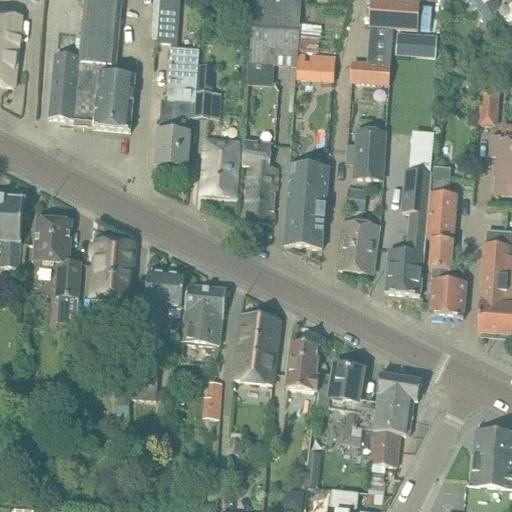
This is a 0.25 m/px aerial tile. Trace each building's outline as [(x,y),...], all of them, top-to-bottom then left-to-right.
[(80,67),(75,122),(94,124),(93,131),(131,134),(136,79),(116,77),(122,0),(86,0),(85,20),(81,59),(81,60),(80,67)] [(160,0),(157,40),(157,46),(159,46),(177,47),(180,0),(160,0)] [(495,0),(492,0),(483,5),(490,17),(496,13),(498,4),(495,0)] [(255,1),(250,67),(248,67),(247,88),(272,90),(274,68),(298,70),(299,55),(300,33),(302,5),(255,1)] [(418,33),(421,6),(373,1),(371,29),(418,33)] [(0,88),(15,90),(22,20),(0,17),(0,88)] [(396,38),(395,60),(436,62),(436,40),(396,38)] [(188,150),(190,119),(199,54),(172,51),(168,102),(161,101),(158,134),(159,134),(157,168),(187,170),(188,150)] [(298,70),(297,82),(309,83),(310,64),(306,64),(307,56),(299,55),(298,70)] [(487,55),(486,76),(503,77),(504,56),(487,55)] [(75,122),(80,67),(81,60),(81,59),(55,57),(49,121),(74,123),(74,122),(75,122)] [(390,68),(353,65),(351,85),(389,88),(390,68)] [(198,69),(196,95),(200,96),(210,96),(212,70),(198,69)] [(497,127),(499,94),(480,93),(479,126),(497,127)] [(200,96),(196,95),(194,120),(220,122),(222,97),(210,96),(200,96)] [(354,181),(382,183),(385,135),(357,133),(354,181)] [(511,142),(492,141),(491,158),(498,158),(495,198),(511,198),(511,142)] [(235,199),(237,179),(239,144),(205,142),(203,177),(202,197),(235,199)] [(273,227),(277,171),(267,169),(269,148),(245,145),(242,168),(249,169),(244,222),(273,227)] [(286,217),(284,249),(288,249),(322,251),(324,221),(325,205),(328,206),(329,186),(330,178),(330,170),(290,167),(286,217)] [(385,296),(420,299),(424,256),(425,257),(432,176),(406,173),(402,215),(411,216),(408,254),(389,252),(385,296)] [(457,196),(448,196),(449,182),(432,181),(427,241),(431,242),(429,271),(433,271),(429,318),(463,321),(466,285),(463,285),(464,273),(451,272),(457,196)] [(367,193),(350,191),(347,211),(364,213),(367,193)] [(21,248),(23,222),(25,202),(0,199),(0,246),(4,247),(2,271),(18,272),(20,248),(21,248)] [(35,263),(57,265),(58,265),(56,298),(59,298),(57,314),(78,315),(81,265),(68,264),(71,224),(38,222),(35,263)] [(344,225),(338,273),(372,277),(378,230),(344,225)] [(91,246),(90,257),(95,257),(91,297),(91,301),(116,303),(114,330),(130,331),(132,304),(130,304),(133,265),(135,246),(96,242),(96,246),(91,246)] [(510,248),(505,247),(484,246),(477,335),(511,337),(511,276),(508,276),(510,248)] [(182,311),(183,298),(185,278),(148,274),(146,294),(144,321),(146,321),(144,346),(160,347),(162,325),(167,326),(168,310),(182,311)] [(223,332),(224,312),(226,292),(188,289),(186,309),(183,347),(220,350),(221,332),(223,332)] [(242,318),(234,383),(273,387),(280,323),(242,318)] [(318,395),(320,376),(320,379),(316,378),(320,350),(292,346),(287,391),(318,395)] [(372,432),(375,403),(360,400),(364,372),(335,368),(333,378),(320,376),(318,395),(317,404),(316,410),(348,415),(346,428),(372,432)] [(130,401),(132,374),(120,373),(118,397),(119,398),(117,418),(128,419),(130,401)] [(132,374),(130,401),(156,403),(158,379),(159,376),(132,374)] [(378,403),(375,403),(372,432),(375,433),(370,466),(397,470),(402,437),(410,438),(415,403),(418,403),(421,383),(380,377),(378,397),(379,397),(378,403)] [(209,384),(208,399),(220,400),(221,385),(209,384)] [(511,511),(511,435),(497,434),(476,432),(472,489),(466,489),(464,511),(511,511)] [(231,436),(231,445),(228,445),(227,458),(242,458),(243,445),(241,445),(241,436),(231,436)] [(308,469),(307,477),(319,478),(321,458),(311,457),(310,469),(308,469)] [(356,511),(359,495),(332,492),(332,493),(332,494),(338,494),(337,502),(335,511),(356,511)] [(383,497),(367,495),(366,506),(382,508),(383,497)]
